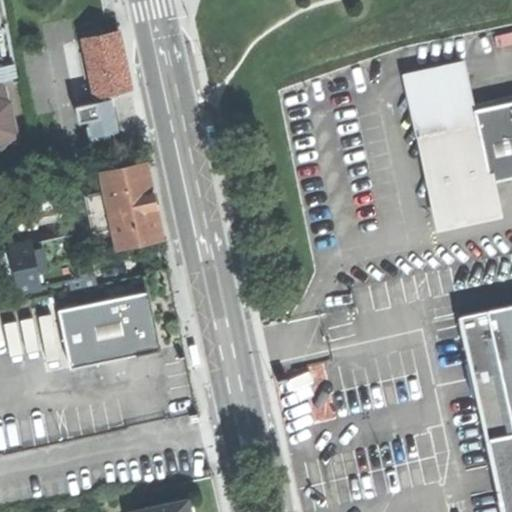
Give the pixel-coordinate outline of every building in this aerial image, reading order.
[(84,40),(95,95),(130,88),(124,59),(119,33),(84,40)] [(0,150),(22,132),(7,62),(0,60),(0,59),(0,150)] [(413,87),(423,135),(479,123),(476,110),(468,75),(413,87)] [(69,107),(81,142),(125,127),(113,92),(69,107)] [(431,169),(439,209),(493,197),(490,181),(511,176),(511,101),(476,110),(479,123),(423,135),(431,169)] [(210,123),(206,124),(210,145),(218,144),(215,127),(214,122),(210,123)] [(36,133),(43,164),(67,159),(60,128),(36,133)] [(114,227),(119,247),(163,238),(155,201),(147,163),(103,173),(107,191),(114,227)] [(92,232),(114,227),(107,191),(84,196),(92,232)] [(9,248),(19,291),(69,280),(82,277),(78,259),(72,233),(9,248)] [(89,256),(78,259),(82,277),(69,280),(71,290),(96,285),(89,256)] [(59,310),(71,369),(161,351),(148,292),(59,310)] [(198,365),(202,364),(197,343),(189,344),(193,361),(194,365),(198,365)] [(487,420),(491,441),(511,436),(511,370),(475,378),(484,421),(487,420)] [(502,511),(511,511),(511,436),(491,441),(488,441),(502,511)] [(478,511),(502,511),(488,441),(465,446),(478,511)]
